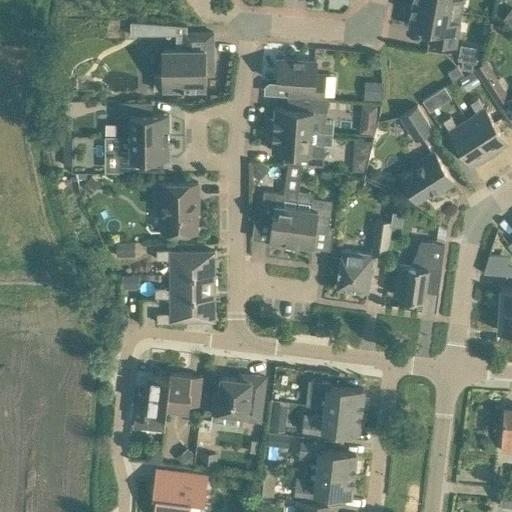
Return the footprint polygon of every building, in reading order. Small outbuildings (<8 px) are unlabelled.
[(413,0),(409,24),(431,28),(429,40),(456,45),(461,20),(449,18),(451,7),(413,0)] [(479,43),(484,13),(464,10),(459,40),(479,43)] [(130,33),(177,33),(177,46),(166,46),(166,74),(155,74),(155,88),(206,87),(205,60),(214,60),(213,31),(187,31),(187,24),(130,20),(130,33)] [(277,80),(277,81),(289,82),(288,94),(324,96),(324,94),(332,94),(334,94),(336,74),(334,74),(326,73),(326,72),(316,72),(317,58),(282,56),(279,59),(277,80)] [(463,59),(461,66),(472,68),(474,61),(463,59)] [(464,73),(457,63),(448,70),(454,79),(464,73)] [(473,69),(462,76),(469,88),(481,81),(473,69)] [(510,95),(496,76),(486,83),(499,103),(510,95)] [(443,84),(421,97),(427,108),(450,95),(443,84)] [(268,118),(267,127),(332,132),(333,120),(327,120),(328,97),(324,96),(288,94),(287,105),(275,105),(275,115),(274,119),(268,118)] [(478,111),(467,118),(491,154),(502,146),(501,145),(507,140),(486,107),(484,107),(477,97),(471,101),(478,111)] [(55,98),(49,112),(60,117),(67,103),(55,98)] [(119,134),(115,134),(169,134),(169,112),(147,112),(147,101),(153,101),(153,100),(119,100),(119,134)] [(400,115),(415,138),(433,127),(418,103),(400,115)] [(491,154),(467,118),(457,124),(450,114),(443,119),(450,129),(449,130),(471,164),(478,159),(479,161),(491,154)] [(267,127),(267,134),(273,135),(272,149),(284,150),(284,162),(324,164),(325,141),(332,141),(332,132),(267,127)] [(115,134),(116,148),(118,148),(118,169),(148,169),(148,157),(169,156),(169,134),(115,134)] [(413,164),(416,168),(403,176),(417,198),(430,190),(433,194),(454,180),(434,150),(413,164)] [(63,152),(63,163),(74,163),(74,152),(63,152)] [(157,181),(157,199),(162,199),(162,230),(196,230),(196,199),(199,199),(198,181),(157,181)] [(270,240),(291,243),(299,187),(287,185),(286,192),(264,189),(260,217),(273,219),(270,240)] [(291,243),(313,246),(316,224),(329,227),(333,199),(311,196),(313,189),(299,187),(291,243)] [(372,248),(387,250),(392,220),(377,218),(372,248)] [(441,268),(445,241),(423,238),(410,263),(399,261),(394,293),(424,297),(428,266),(441,268)] [(171,256),(171,273),(215,273),(215,249),(171,249),(171,246),(157,246),(157,256),(171,256)] [(337,284),(369,289),(374,252),(342,248),(337,284)] [(505,270),(506,253),(485,253),(485,270),(505,270)] [(171,294),(171,296),(215,295),(215,273),(171,273),(171,286),(165,286),(165,284),(155,284),(155,294),(171,294)] [(511,286),(502,286),(500,307),(511,308),(511,286)] [(171,296),(171,310),(157,310),(157,321),(171,321),(171,319),(215,319),(215,295),(171,296)] [(511,308),(500,307),(499,329),(511,330),(511,308)] [(166,406),(189,409),(190,403),(199,404),(202,373),(170,370),(170,374),(166,406)] [(143,423),(164,426),(166,406),(170,374),(149,371),(147,383),(136,382),(132,415),(144,416),(143,423)] [(243,417),(260,419),(266,375),(245,373),(245,377),(222,375),(220,389),(216,389),(213,408),(244,412),(243,417)] [(309,377),(306,402),(323,404),(361,409),(367,410),(369,393),(363,392),(364,387),(359,387),(332,383),(332,381),(332,380),(330,379),(321,378),(309,377)] [(271,400),(270,428),(285,428),(286,401),(271,400)] [(305,413),(303,428),(315,429),(315,425),(326,427),(339,428),(358,431),(361,409),(323,404),(321,415),(305,413)] [(511,406),(505,406),(501,449),(511,449),(511,406)] [(288,445),(289,433),(269,431),(268,443),(288,445)] [(302,439),(300,455),(307,456),(306,467),(315,468),(320,469),(354,473),(359,473),(360,462),(355,462),(356,451),(313,446),(313,440),(302,439)] [(295,491),(295,494),(317,496),(335,498),(339,499),(340,493),(351,494),(354,473),(320,469),(315,468),(306,467),(304,477),(297,476),(295,491)] [(501,485),(500,503),(511,504),(511,467),(510,486),(501,485)] [(154,479),(153,493),(156,494),(154,511),(173,511),(174,510),(190,511),(192,498),(205,500),(208,472),(185,469),(184,483),(154,479)] [(325,511),(326,503),(298,500),(296,511),(325,511)]
